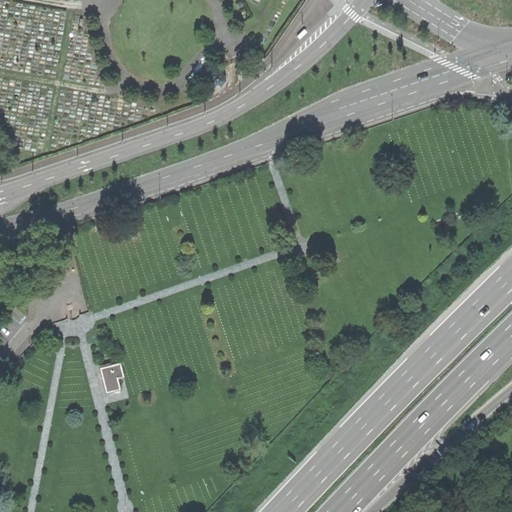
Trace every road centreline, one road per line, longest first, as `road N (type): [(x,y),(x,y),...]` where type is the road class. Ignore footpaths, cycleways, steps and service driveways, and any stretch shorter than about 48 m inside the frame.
road 1 (secondary): [(0,226),(265,142),(351,100),(508,46)]
road 2 (secondary): [(366,0),(295,68),(220,118),(0,198)]
road 3 (trunk): [(511,283),(292,511)]
road 4 (trunk): [(336,511),(511,331)]
road 5 (trunk): [(371,511),(511,389)]
